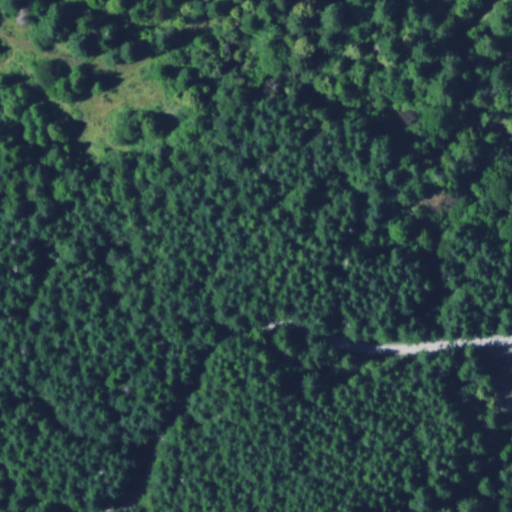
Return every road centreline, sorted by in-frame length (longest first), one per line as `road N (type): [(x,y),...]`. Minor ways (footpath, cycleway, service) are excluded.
road 1 (residential): [(511,103),(467,79),(368,56),(89,62),(0,76)]
road 2 (residential): [(511,341),(386,352),(276,323),(225,332),(195,355),(140,495),(115,511)]
